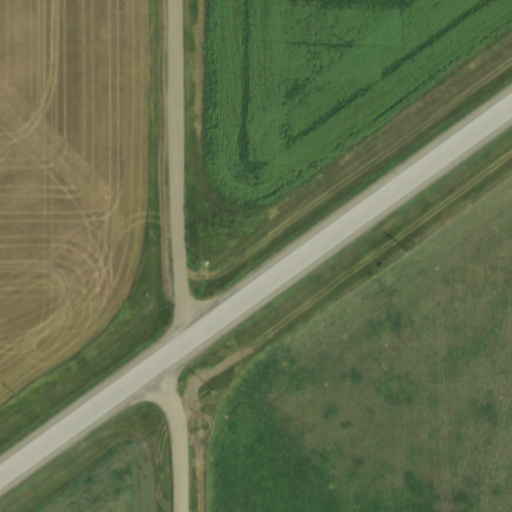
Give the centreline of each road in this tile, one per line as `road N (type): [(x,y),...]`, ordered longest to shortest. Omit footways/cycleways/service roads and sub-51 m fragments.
road 1 (primary): [(511,106),(0,479)]
road 2 (residential): [(181,511),(178,0)]
